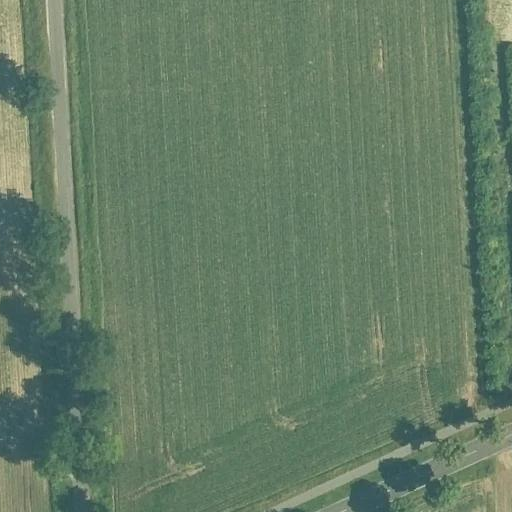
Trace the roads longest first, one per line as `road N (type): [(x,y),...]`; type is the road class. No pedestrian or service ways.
road 1 (unclassified): [(50,0),(76,511)]
road 2 (tertiary): [(511,431),(341,511)]
